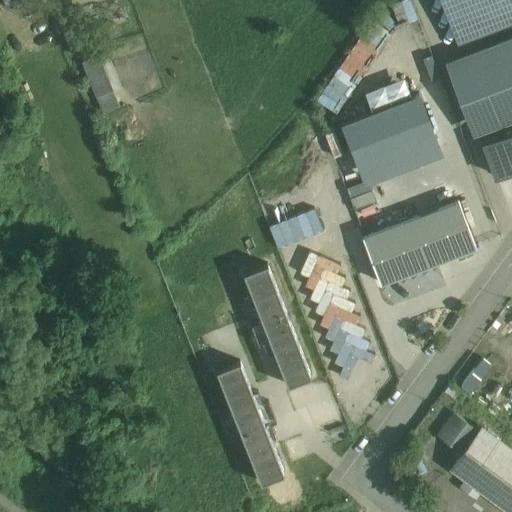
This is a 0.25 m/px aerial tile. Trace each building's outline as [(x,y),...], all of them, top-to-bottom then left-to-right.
[(511,0),(450,0),(464,35),(511,16),(511,0)] [(470,49),(511,33),(511,22),(466,39),(470,49)] [(511,44),(454,66),(475,123),(487,119),(511,109),(511,44)] [(106,55),(84,63),(103,114),(125,106),(106,55)] [(511,130),(484,141),(497,175),(511,169),(511,130)] [(458,198),(363,235),(381,282),(476,245),(458,198)] [(268,263),(244,273),(288,385),(313,375),(268,263)] [(488,355),(463,380),(473,389),(498,364),(488,355)] [(241,361),(216,371),(260,482),(285,473),(241,361)] [(482,426),(451,404),(436,424),(466,447),(482,426)] [(511,449),(510,448),(482,426),(466,447),(451,467),(511,511),(511,449)]
